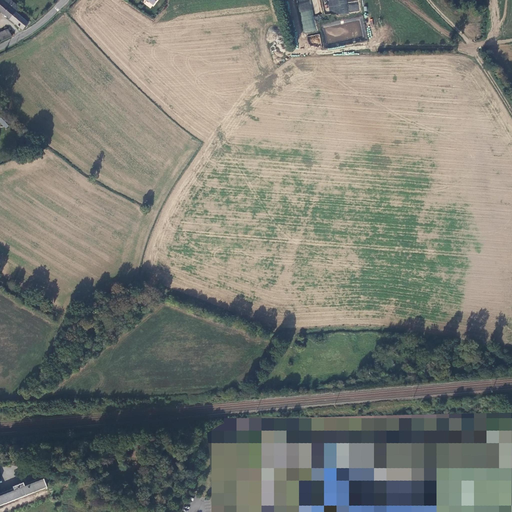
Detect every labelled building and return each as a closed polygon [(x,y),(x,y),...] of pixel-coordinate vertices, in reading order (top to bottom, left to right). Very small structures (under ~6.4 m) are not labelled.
[(20,7),(11,0),(0,0),(0,11),(22,30),(29,23),(16,12),(20,7)] [(316,31),(310,0),(298,0),(303,33),(316,31)] [(327,0),(330,15),(360,11),(358,1),(347,2),(346,0),(327,0)] [(0,41),(12,36),(7,30),(0,33),(0,41)] [(3,114),(0,117),(0,122),(6,128),(12,123),(3,114)] [(357,494),(320,444),(316,448),(315,447),(306,453),(334,491),(333,492),(344,511),(365,511),(423,505),(422,492),(419,492),(419,489),(361,495),(357,494)] [(0,504),(47,487),(44,478),(24,486),(23,483),(13,487),(15,490),(0,495),(0,504)] [(317,497),(303,479),(292,488),(303,504),(304,508),(302,511),(323,511),(324,510),(321,509),(322,506),(322,504),(322,501),(320,497),(319,496),(317,497)]
